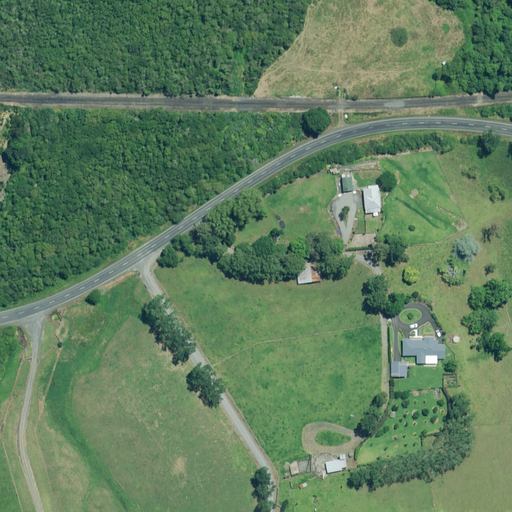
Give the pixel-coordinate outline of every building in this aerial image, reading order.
[(351,177),(342,178),(343,191),(352,190),(351,177)] [(380,212),(378,185),(368,186),(368,189),(363,189),(365,213),(380,212)] [(320,269),(297,273),(299,284),(322,280),(320,269)] [(433,340),(433,336),(423,336),(409,336),(409,339),(403,339),(403,356),(417,356),(417,363),(437,363),(437,358),(445,358),(445,345),(437,345),(437,340),(433,340)] [(398,363),(391,362),(391,376),(406,377),(406,363),(398,363)] [(344,455),(340,455),(341,460),(326,463),(327,472),(341,470),(341,468),(346,467),(344,455)] [(307,471),(304,461),(289,465),(292,475),(307,471)]
